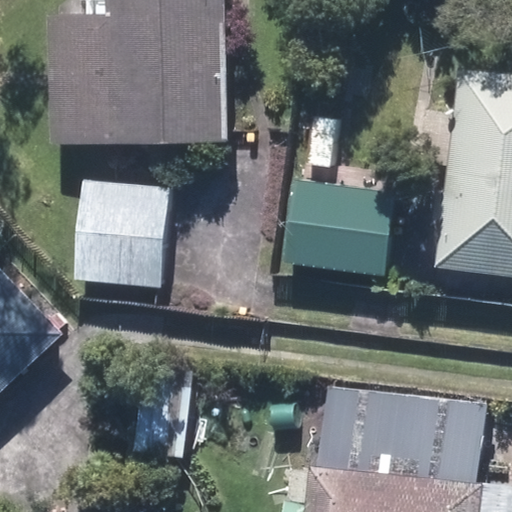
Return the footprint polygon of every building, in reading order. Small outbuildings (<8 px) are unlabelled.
[(113,0),(114,18),(54,20),(57,148),(234,143),(230,0),(113,0)] [(511,277),(511,77),(466,72),(442,270),(511,277)] [(398,192),(301,182),(292,267),(389,278),(398,192)] [(175,190),(89,184),(83,283),(168,289),(175,190)] [(0,401),(75,332),(0,251),(0,401)] [(131,323),(81,319),(75,387),(125,391),(131,323)] [(203,386),(147,383),(143,456),(200,459),(203,386)] [(479,511),(492,407),(333,389),(318,511),(479,511)]
